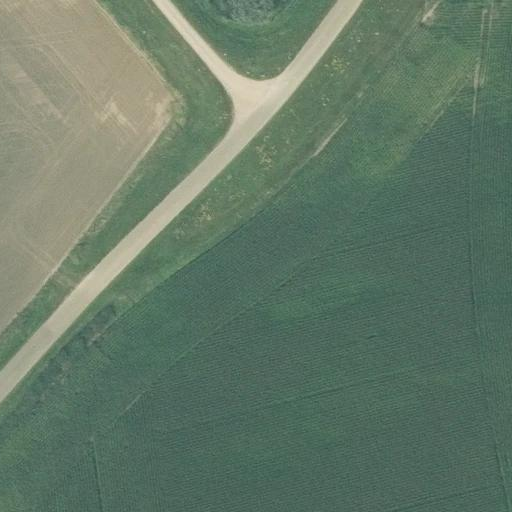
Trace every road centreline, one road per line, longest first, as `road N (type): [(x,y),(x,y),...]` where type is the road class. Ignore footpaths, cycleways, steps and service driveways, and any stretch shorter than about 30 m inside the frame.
road 1 (unclassified): [(0,388),(262,111),(349,0)]
road 2 (track): [(262,111),(160,0)]
